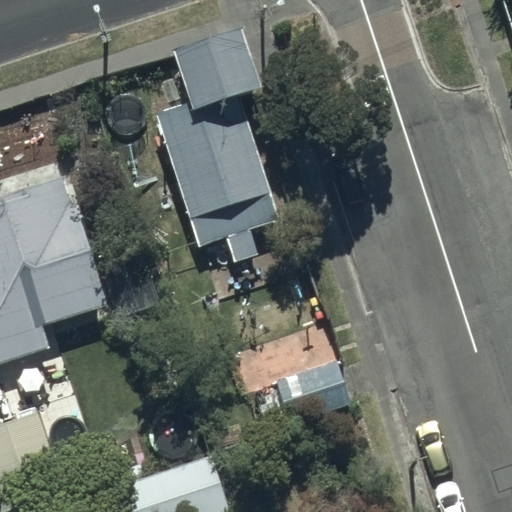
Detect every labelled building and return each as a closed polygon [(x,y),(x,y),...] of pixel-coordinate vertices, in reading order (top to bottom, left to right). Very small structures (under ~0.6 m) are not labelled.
[(185,102),(151,112),(192,246),(221,238),(228,260),(253,252),(245,228),(275,219),(236,89),(257,83),(237,20),(167,41),(185,102)] [(78,176),(0,200),(0,366),(55,349),(47,325),(118,303),(78,176)] [(328,325),(238,360),(267,434),(357,399),(328,325)] [(44,407),(0,421),(0,493),(6,511),(72,488),(44,407)] [(219,454),(128,482),(137,511),(210,511),(235,505),(219,454)]
